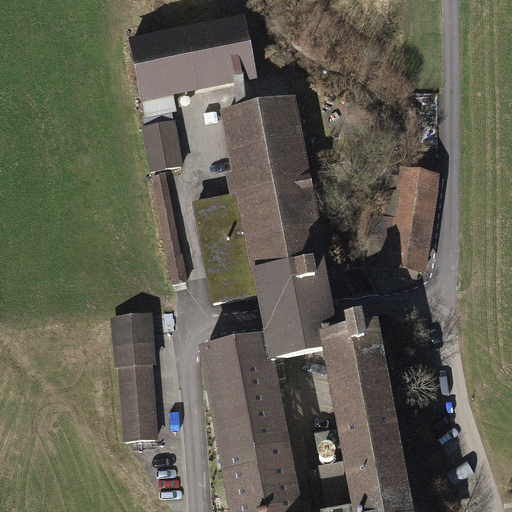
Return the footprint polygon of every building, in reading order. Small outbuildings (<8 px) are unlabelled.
[(249,25),(126,51),(139,109),(261,83),(249,25)] [(411,511),(382,354),(332,362),(361,511),(304,511),(277,370),(323,362),(313,313),(304,266),(334,260),(303,103),(218,119),(234,197),(191,205),(213,313),(265,303),(268,319),(272,341),(199,355),(230,511),(411,511)] [(174,124),(142,129),(151,178),(182,172),(174,124)] [(372,273),(424,280),(440,176),(408,171),(400,225),(380,222),(372,273)] [(152,189),(171,292),(187,289),(169,186),(152,189)] [(316,271),(319,289),(332,287),(329,269),(316,271)] [(116,368),(123,447),(157,444),(151,368),(155,368),(154,317),(111,318),(112,369),(116,368)] [(340,462),(324,467),(335,498),(351,493),(340,462)]
